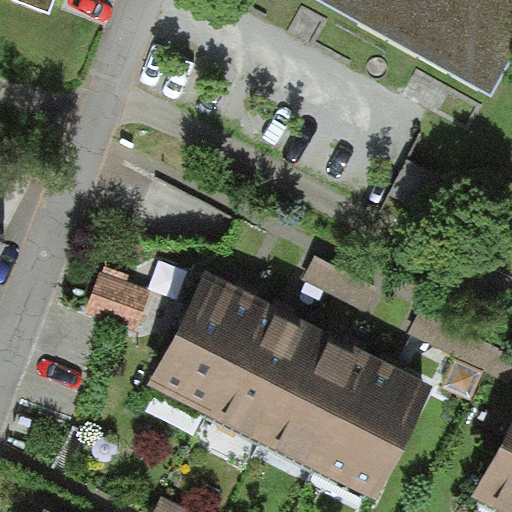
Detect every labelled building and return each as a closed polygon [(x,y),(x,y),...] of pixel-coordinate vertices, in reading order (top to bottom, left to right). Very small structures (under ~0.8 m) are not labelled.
[(511,67),(511,0),(304,0),(493,103),(511,67)] [(376,280),(317,249),(304,273),(363,303),(376,280)] [(432,367),(203,252),(140,375),(369,491),(432,367)] [(511,361),(511,346),(421,300),(408,325),(505,374),(511,361)] [(511,511),(511,395),(466,490),(511,511)] [(86,511),(45,491),(34,511),(86,511)] [(200,511),(159,492),(149,511),(200,511)]
